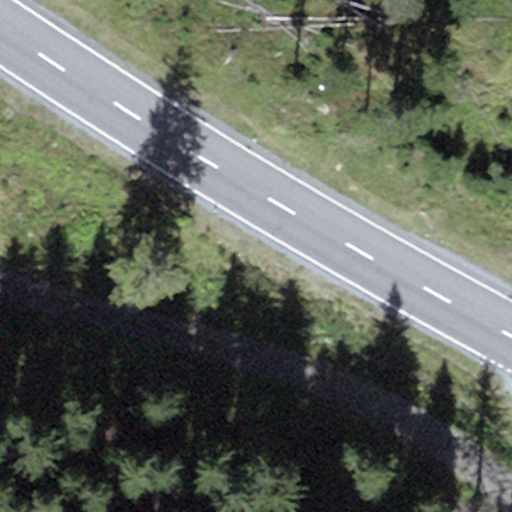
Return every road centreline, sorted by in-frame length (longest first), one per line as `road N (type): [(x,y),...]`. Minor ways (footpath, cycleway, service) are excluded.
road 1 (primary): [(511,338),(263,198),(0,28)]
road 2 (track): [(0,280),(368,396),(511,491)]
